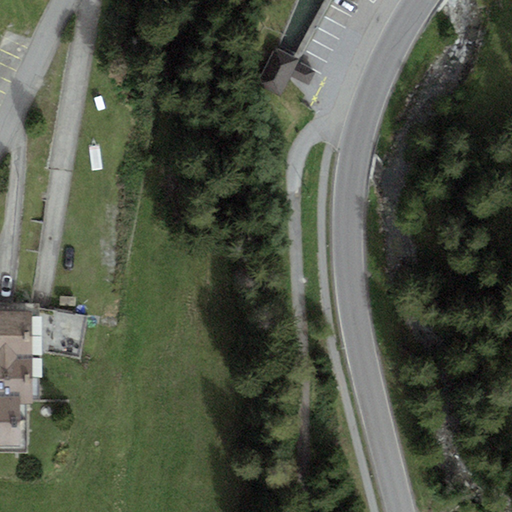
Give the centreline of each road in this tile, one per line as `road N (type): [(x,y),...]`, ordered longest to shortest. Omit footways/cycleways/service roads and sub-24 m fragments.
road 1 (tertiary): [(400,511),(347,243),(361,121),(418,0)]
road 2 (track): [(361,121),(331,121),(302,139),(294,168),(304,511)]
road 3 (residential): [(0,134),(66,0)]
